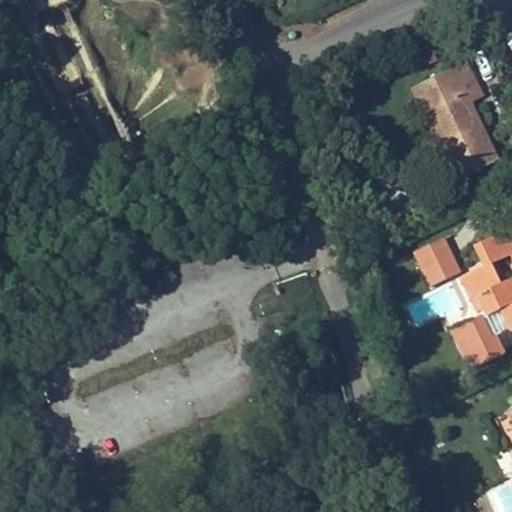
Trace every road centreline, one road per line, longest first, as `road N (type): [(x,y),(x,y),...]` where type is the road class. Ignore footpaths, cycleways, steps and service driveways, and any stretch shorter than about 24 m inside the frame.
road 1 (unclassified): [(387,511),(334,286),(261,59)]
road 2 (residential): [(406,0),(261,59)]
